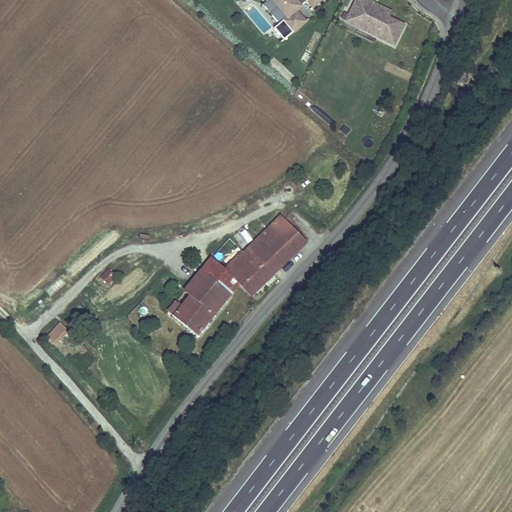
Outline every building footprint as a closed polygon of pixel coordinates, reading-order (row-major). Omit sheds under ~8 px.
[(279,0),(293,16),(288,20),(294,26),(292,28),(292,29),(286,34),(289,38),(311,20),(301,9),(311,0),(313,0),(318,5),(324,0),(279,0)] [(378,1),(376,0),(360,0),(354,13),(366,18),(363,25),(399,43),(409,23),(394,15),(376,6),(378,1)] [(376,6),(394,15),(397,10),(378,1),(376,6)] [(252,6),(246,12),(257,26),(264,21),(252,6)] [(366,18),(354,13),(351,20),(363,25),(366,18)] [(294,26),(288,20),(280,27),(286,34),(292,29),(292,28),(294,26)] [(344,124),(339,133),(348,137),(352,128),(344,124)] [(249,247),(275,273),(308,242),(283,214),(249,247)] [(241,228),(232,238),(244,249),(252,239),(241,228)] [(237,258),(226,268),(240,282),(252,294),(275,273),(249,247),(244,251),(252,259),(245,265),(237,258)] [(252,259),(244,251),(237,258),(245,265),(252,259)] [(200,269),(229,295),(240,282),(226,268),(214,256),(212,254),(200,269)] [(229,295),(200,269),(183,290),(188,294),(181,302),(177,298),(165,311),(195,336),(229,295)] [(99,278),(107,287),(116,279),(108,270),(99,278)] [(20,281),(14,276),(1,291),(6,296),(20,281)] [(43,338),(52,347),(67,331),(59,323),(43,338)]
